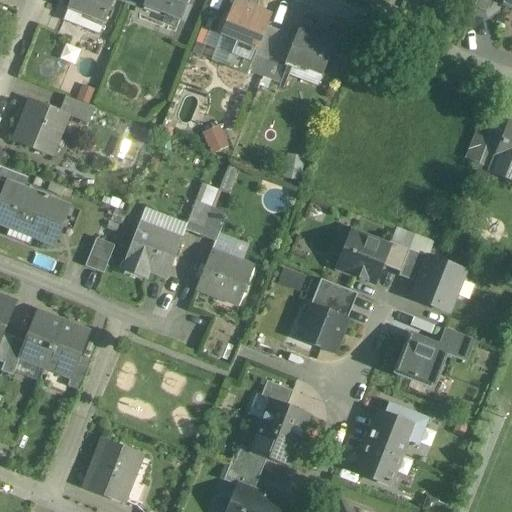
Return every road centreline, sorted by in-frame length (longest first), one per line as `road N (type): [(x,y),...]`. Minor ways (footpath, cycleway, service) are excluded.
road 1 (residential): [(390,316),(305,511)]
road 2 (residential): [(318,0),(511,72)]
road 3 (residential): [(57,499),(124,314)]
road 4 (residential): [(0,264),(124,314)]
